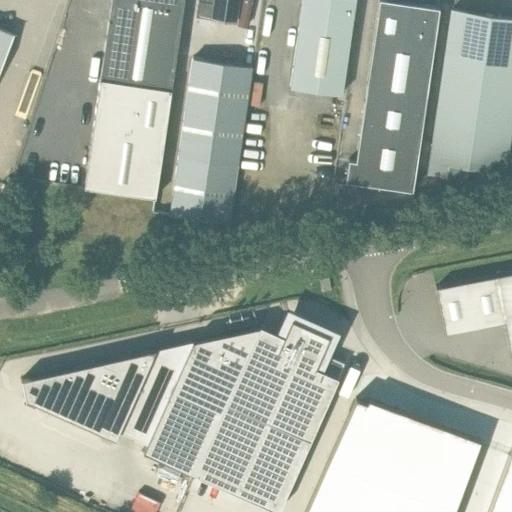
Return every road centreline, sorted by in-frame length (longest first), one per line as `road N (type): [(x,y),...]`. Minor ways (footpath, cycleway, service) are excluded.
road 1 (unclassified): [(362,245),(0,307)]
road 2 (unclassified): [(511,401),(432,379),(395,353),(378,321),(362,245)]
road 3 (unclassified): [(362,245),(511,217)]
